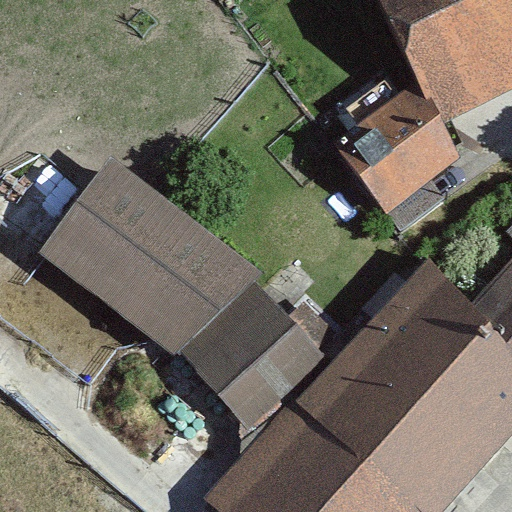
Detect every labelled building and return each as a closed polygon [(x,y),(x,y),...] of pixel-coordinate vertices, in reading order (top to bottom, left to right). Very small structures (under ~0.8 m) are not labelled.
[(511,0),(371,0),(414,91),(438,128),(511,93),(511,0)] [(381,222),(458,164),(407,96),(330,153),(381,222)] [(107,168),(37,265),(180,366),(249,269),(107,168)] [(324,194),(290,229),(361,296),(395,260),(324,194)] [(368,323),(511,442),(511,270),(472,318),(425,265),(368,323)] [(246,443),(323,364),(255,298),(178,377),(246,443)] [(292,414),(408,511),(457,511),(511,447),(511,442),(368,323),(292,414)] [(210,511),(408,511),(292,414),(210,511)]
